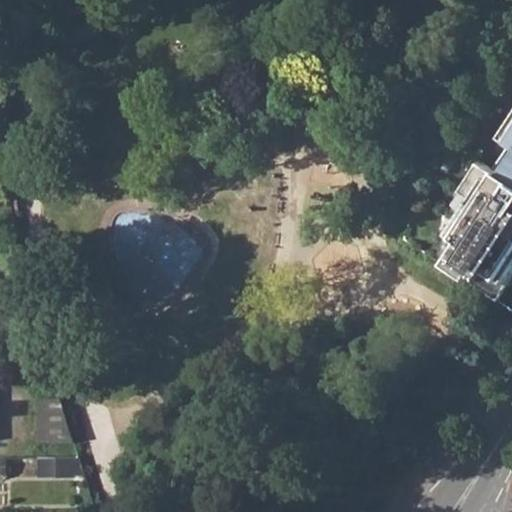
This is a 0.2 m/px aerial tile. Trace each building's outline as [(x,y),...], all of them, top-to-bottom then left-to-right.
[(511,179),(511,132),(507,140),(511,143),(511,145),(497,169),(502,173),(511,179)] [(503,214),(511,219),(511,179),(502,173),(497,178),(503,190),(492,206),(503,214)] [(458,244),(511,279),(511,219),(503,214),(492,206),(486,202),(458,244)] [(41,402),(42,446),(79,445),(64,401),(41,402)] [(0,461),(0,477),(10,477),(10,475),(10,461),(0,461)] [(10,461),(10,475),(27,475),(27,461),(10,461)] [(90,479),(84,461),(81,461),(46,461),(46,480),(90,479)]
